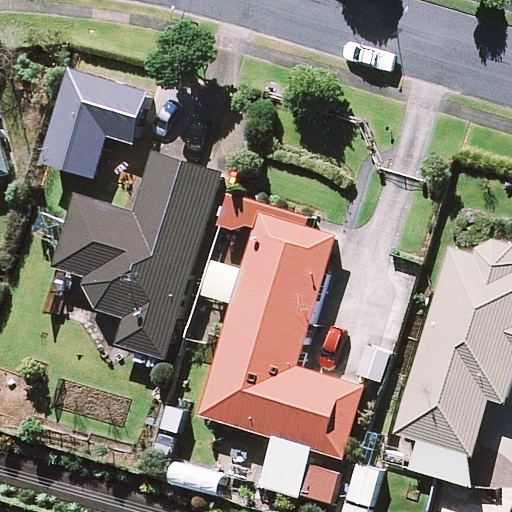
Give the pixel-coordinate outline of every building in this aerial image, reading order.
[(0,180),(14,177),(0,120),(0,180)] [(92,279),(89,289),(104,316),(133,324),(124,353),(170,367),(224,185),(163,166),(146,222),(82,203),(62,270),(92,279)] [(343,240),(270,218),(252,274),(222,265),(212,298),(243,307),(209,419),(349,461),(370,391),(303,371),(343,240)] [(511,250),(497,246),(491,263),(453,252),(390,464),(469,487),(494,401),(511,406),(511,403),(511,250)] [(373,511),(386,474),(364,467),(349,511),(373,511)] [(492,511),(493,510),(445,495),(439,511),(492,511)]
